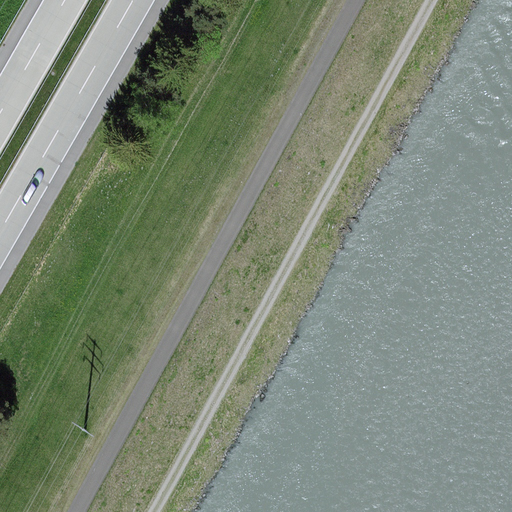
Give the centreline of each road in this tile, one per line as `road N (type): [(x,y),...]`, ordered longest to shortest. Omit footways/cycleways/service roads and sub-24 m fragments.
road 1 (track): [(434,0),(153,511)]
road 2 (track): [(357,0),(77,511)]
road 3 (motorway): [(0,235),(134,0)]
road 4 (motorway): [(64,0),(0,112)]
